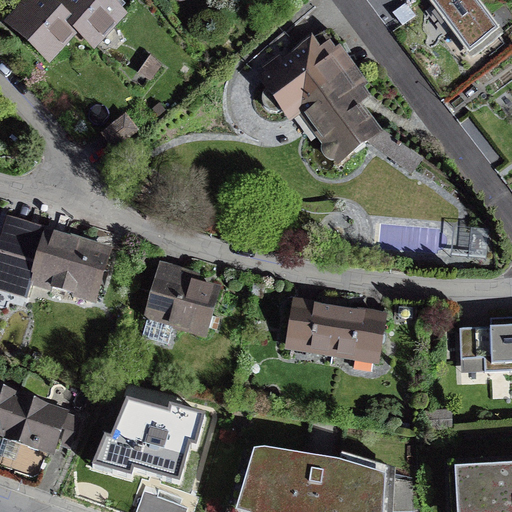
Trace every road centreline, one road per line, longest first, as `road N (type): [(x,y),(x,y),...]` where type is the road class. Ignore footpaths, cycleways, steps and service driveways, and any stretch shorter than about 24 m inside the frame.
road 1 (residential): [(59,199),(228,256),(414,289),(511,287)]
road 2 (residential): [(511,231),(344,0)]
road 3 (residential): [(59,199),(62,167),(0,75)]
